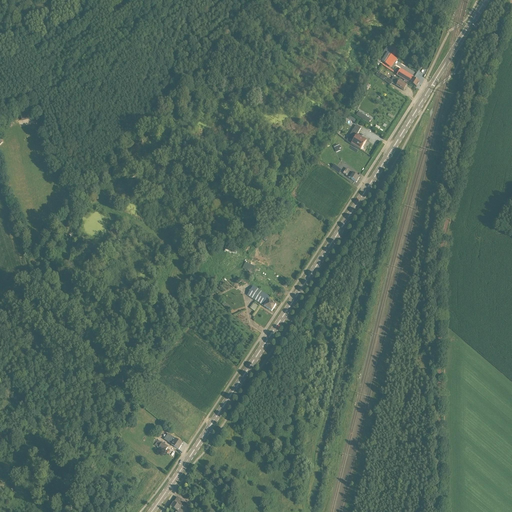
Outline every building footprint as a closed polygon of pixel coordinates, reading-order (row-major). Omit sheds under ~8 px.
[(381,61),(389,67),(395,58),(391,56),(392,54),(395,49),(389,45),(379,59),(381,61)] [(419,82),(415,80),(407,75),(404,80),(416,87),(419,82)] [(391,80),(387,78),(384,81),(391,85),(392,83),(403,91),(407,85),(403,83),(394,77),(391,80)] [(19,116),(21,122),(33,118),(31,113),(19,116)] [(354,129),(346,140),(351,144),(361,150),(366,141),(357,135),(359,132),(360,129),(355,126),(354,129)] [(345,168),(344,170),(345,171),(343,174),(348,178),(356,183),(359,178),(352,173),(345,168)] [(242,260),(239,266),(247,270),(249,263),(242,260)] [(270,297),(266,295),(253,286),(247,295),(264,306),(268,300),(270,297)] [(268,300),(264,306),(267,308),(272,311),(276,305),(268,300)] [(173,442),(171,445),(179,450),(182,444),(169,435),(167,438),(173,442)] [(162,443),(158,448),(165,452),(168,447),(162,443)] [(184,511),(180,509),(181,508),(180,507),(182,504),(185,506),(187,504),(177,497),(173,503),(170,507),(176,511),(175,511),(184,511)]
